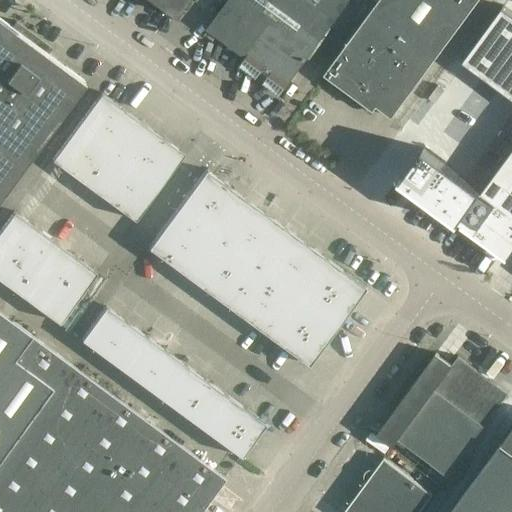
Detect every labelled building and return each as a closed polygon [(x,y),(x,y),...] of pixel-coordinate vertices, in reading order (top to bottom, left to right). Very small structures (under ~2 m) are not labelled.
[(157,0),(169,8),(180,16),(191,0),(157,0)] [(229,0),(209,29),(277,80),(286,86),(337,17),(349,0),(229,0)] [(379,0),(367,17),(325,75),(374,111),(377,106),(392,118),(467,17),(479,0),(379,0)] [(385,169),(439,208),(506,258),(511,250),(511,13),(503,7),(385,169)] [(0,191),(70,96),(82,80),(0,19),(0,191)] [(183,153),(101,93),(52,159),(135,219),(183,153)] [(366,288),(205,172),(149,250),(309,366),(366,288)] [(96,272),(14,212),(0,230),(0,278),(59,322),(96,272)] [(266,425),(106,309),(82,342),(242,458),(266,425)] [(0,511),(199,511),(224,479),(0,314),(0,511)] [(376,433),(393,445),(398,438),(448,474),(508,393),(459,357),(453,364),(436,352),(376,433)] [(511,511),(511,428),(450,511),(511,511)] [(384,460),(345,511),(418,511),(431,495),(384,460)]
